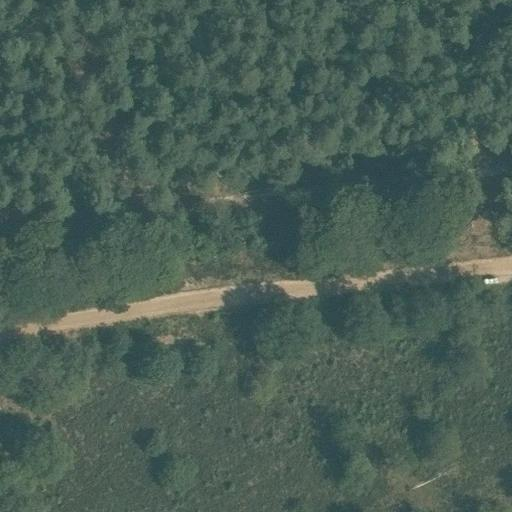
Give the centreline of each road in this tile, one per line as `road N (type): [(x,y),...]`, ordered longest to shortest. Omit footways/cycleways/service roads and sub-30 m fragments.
road 1 (track): [(511,267),(0,333)]
road 2 (track): [(69,0),(144,229),(156,310)]
